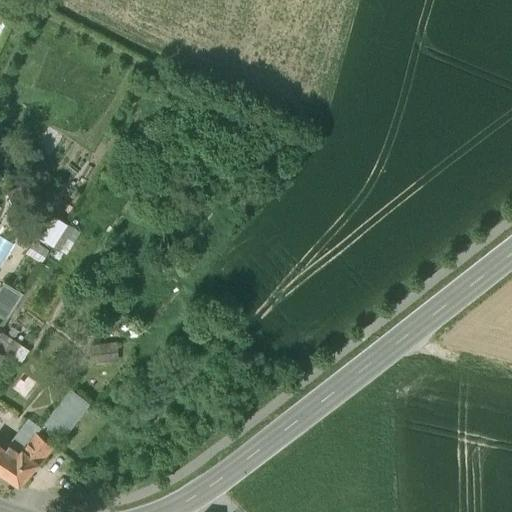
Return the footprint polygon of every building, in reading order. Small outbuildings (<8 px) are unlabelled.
[(0,18),(6,21),(10,10),(0,6),(0,18)] [(67,231),(52,221),(40,240),(55,250),(67,231)] [(49,250),(32,239),(24,251),(42,262),(49,250)] [(5,282),(0,288),(0,328),(23,294),(5,282)] [(92,347),(93,364),(122,361),(120,344),(92,347)] [(44,426),(63,440),(89,405),(69,391),(44,426)] [(53,447),(37,433),(29,443),(44,455),(53,447)] [(13,461),(0,453),(0,473),(18,486),(44,455),(29,443),(13,461)]
